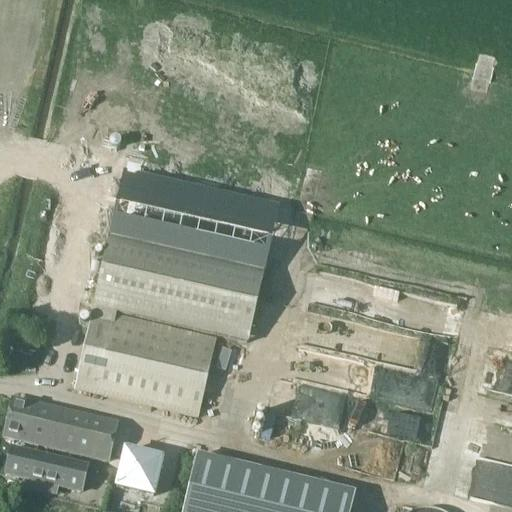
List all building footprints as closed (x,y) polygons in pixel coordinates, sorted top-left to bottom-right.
[(110,236),(90,321),(113,326),(115,318),(116,314),(247,345),(264,272),(110,236)] [(216,342),(115,318),(113,326),(90,321),(74,391),(198,419),(216,342)] [(337,322),(330,348),(383,363),(390,337),(337,322)] [(4,438),(11,440),(107,463),(115,425),(12,402),(4,438)] [(41,492),(49,459),(11,451),(5,476),(29,481),(27,489),(41,492)] [(152,497),(160,462),(125,454),(117,489),(152,497)] [(349,511),(354,496),(353,496),(285,479),(246,470),(197,458),(183,511),(349,511)] [(87,468),(49,459),(41,492),(55,496),(57,488),(81,493),(87,468)]
